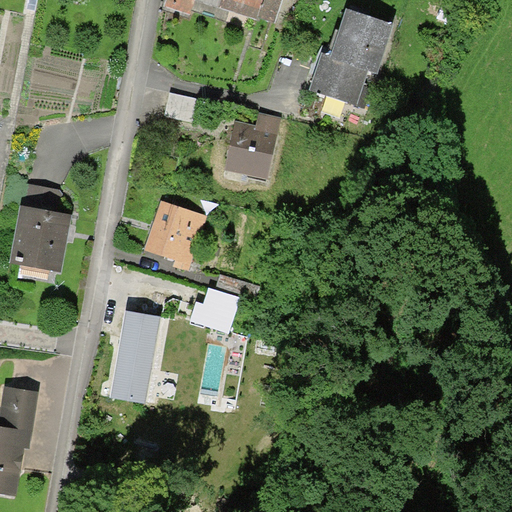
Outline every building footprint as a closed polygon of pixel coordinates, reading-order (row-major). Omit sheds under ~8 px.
[(167,0),(167,2),(186,8),(189,0),(167,0)] [(210,0),(258,15),(261,5),(276,10),(279,0),(210,0)] [(351,10),(335,56),(334,59),(366,69),(375,72),(391,23),(351,10)] [(354,104),(366,69),(334,59),(335,56),(326,53),(319,73),(313,90),(318,91),(318,94),(320,95),(321,93),(354,104)] [(172,92),(167,115),(196,122),(202,99),(172,92)] [(261,112),(257,129),(278,133),(281,116),(261,112)] [(231,149),(228,165),(268,174),(278,133),(257,129),(237,124),(231,149)] [(29,186),(25,207),(57,213),(61,192),(29,186)] [(158,221),(149,248),(190,262),(206,216),(165,202),(158,221)] [(68,216),(57,213),(25,207),(16,260),(58,267),(68,216)] [(221,273),(217,288),(256,301),(261,286),(221,273)] [(109,308),(104,333),(155,343),(156,338),(165,293),(114,283),(109,308)] [(172,295),(165,293),(156,338),(167,341),(175,297),(172,295)] [(190,384),(208,392),(221,365),(203,357),(190,384)] [(0,426),(0,490),(14,493),(18,468),(21,468),(22,459),(23,453),(20,453),(21,445),(27,446),(35,391),(8,387),(2,427),(0,426)]
